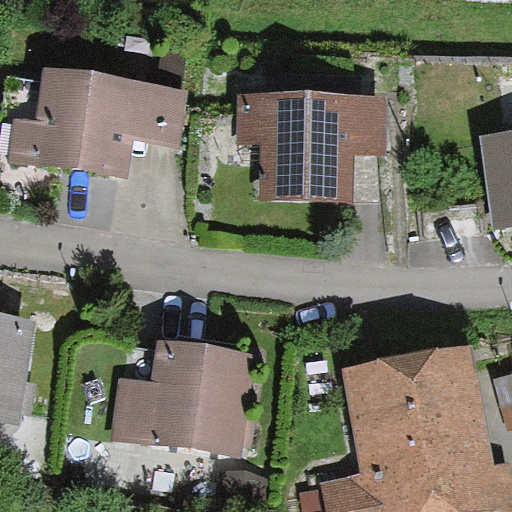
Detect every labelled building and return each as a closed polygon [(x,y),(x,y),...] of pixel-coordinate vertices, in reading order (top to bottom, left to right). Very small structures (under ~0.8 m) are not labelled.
[(141,79),(44,67),(37,122),(14,119),(8,163),(128,179),(133,140),(141,81),(141,79)] [(189,90),(141,81),(133,140),(182,149),(189,90)] [(387,95),(238,93),(237,144),(262,145),(261,201),(352,203),(353,155),(386,156),(387,95)] [(511,131),(480,136),(493,229),(511,226),(511,131)] [(37,321),(0,315),(0,423),(21,426),(37,321)] [(251,354),(158,341),(153,382),(119,377),(111,441),(238,458),(251,354)] [(472,345),(341,370),(361,475),(320,483),(321,490),(325,511),(511,511),(511,477),(509,462),(494,464),(472,345)] [(511,374),(493,379),(500,408),(511,405),(511,374)] [(511,429),(511,405),(500,408),(506,431),(511,429)] [(325,511),(321,490),(300,494),(303,511),(325,511)]
